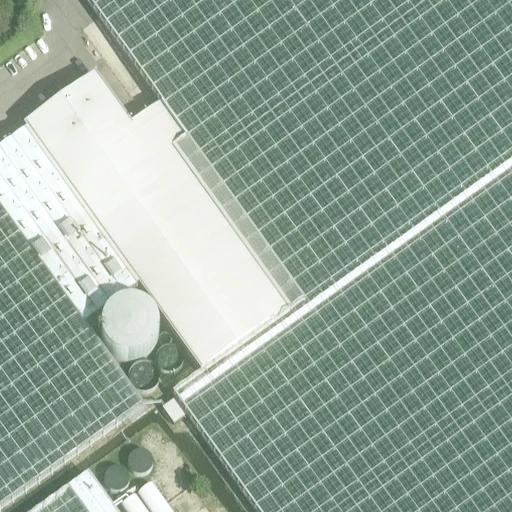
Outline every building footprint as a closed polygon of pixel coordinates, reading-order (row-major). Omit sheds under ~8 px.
[(511,511),(511,0),(82,0),(160,109),(160,110),(300,305),(202,376),(171,398),(253,511),(511,511)] [(142,292),(202,376),(300,305),(160,110),(132,130),(100,85),(28,136),(142,292)] [(9,149),(0,156),(0,208),(87,331),(142,292),(28,136),(9,149)] [(0,510),(138,411),(143,408),(133,395),(128,388),(87,331),(0,208),(0,510)] [(173,428),(186,419),(174,403),(162,412),(173,428)] [(78,486),(69,493),(82,511),(111,511),(88,479),(78,486)] [(128,511),(172,511),(155,484),(123,504),(128,511)] [(82,511),(69,493),(41,511),(82,511)]
